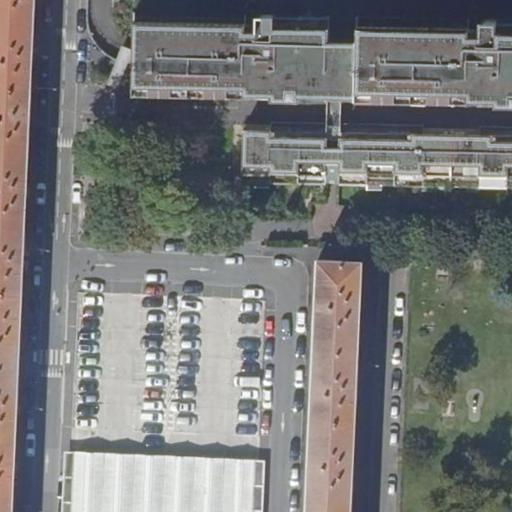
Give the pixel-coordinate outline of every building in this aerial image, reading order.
[(0,0),(0,511),(12,511),(24,240),(33,0),(0,0)] [(133,87),(156,87),(221,88),(243,89),(242,90),(327,92),(339,92),(341,92),(511,94),(511,19),(355,17),(354,38),(328,38),(328,16),(261,16),(254,19),(254,29),(246,29),(246,16),(244,16),(244,21),(136,19),(136,14),(135,14),(133,87)] [(339,92),(327,92),(327,123),(341,123),(341,92),(339,92)] [(327,126),(243,124),(242,182),(511,187),(511,129),(341,126),(341,123),(327,123),(327,126)] [(86,203),(84,241),(102,241),(104,203),(86,203)] [(319,259),(307,511),(349,511),(361,261),(319,259)] [(74,292),(64,511),(264,511),(274,301),(74,292)]
